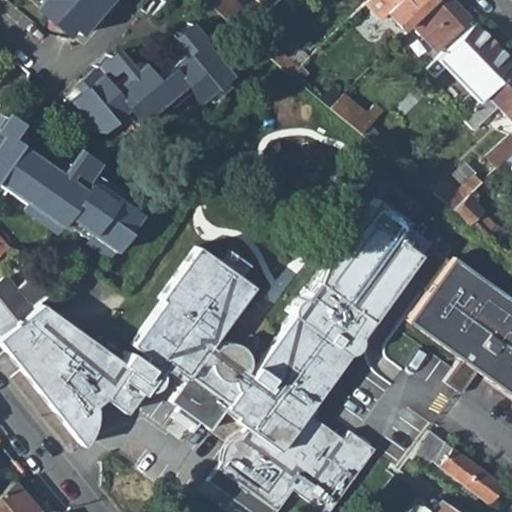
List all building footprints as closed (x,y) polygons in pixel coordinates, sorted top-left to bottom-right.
[(34,0),(77,34),(105,0),(34,0)] [(223,19),(237,6),(230,0),(212,0),(206,6),(223,19)] [(383,0),(391,7),(386,13),(402,29),(431,0),(383,0)] [(449,0),(440,0),(428,12),(427,11),(410,27),(425,42),(430,37),(441,26),(449,33),(450,34),(468,18),(449,0)] [(251,24),(241,34),(290,72),(311,52),(301,42),(289,54),(251,24)] [(474,25),(442,55),(440,53),(424,68),(431,76),(447,60),(477,91),(509,60),(474,25)] [(430,37),(438,45),(449,33),(441,26),(430,37)] [(151,70),(150,69),(144,60),(107,86),(99,74),(66,97),(89,129),(93,131),(95,132),(98,132),(111,123),(127,112),(136,124),(188,87),(195,97),(229,72),(202,34),(151,70)] [(511,66),(460,117),(472,129),(495,106),(504,115),(505,114),(511,106),(511,66)] [(380,110),(373,103),(365,110),(345,89),(328,106),(357,132),(368,122),(380,110)] [(368,143),(379,133),(368,122),(357,132),(368,143)] [(72,224),(92,238),(116,253),(142,215),(120,200),(89,178),(81,188),(35,157),(22,149),(6,138),(0,134),(0,189),(6,194),(57,228),(63,218),(72,224)] [(511,151),(511,140),(506,134),(483,156),(495,168),(511,151)] [(476,186),(467,178),(450,195),(436,182),(424,194),(446,214),(460,201),(476,186)] [(308,409),(351,352),(424,252),(402,235),(413,219),(386,199),(371,214),(366,219),(359,225),(352,232),(343,244),(336,256),(332,264),(329,273),(326,280),(314,296),(306,290),(293,307),(297,311),(293,315),(291,319),(291,323),(291,330),(293,334),(296,337),(298,338),(286,354),(284,352),(280,350),(275,349),(271,349),(267,350),(264,353),(261,358),(253,369),(248,365),(250,361),(251,356),(251,350),(249,343),(245,339),(241,337),(237,336),(232,335),(226,336),(220,339),(217,342),(213,338),(215,334),(222,326),(226,319),(227,313),(226,309),(224,305),(221,304),(233,288),(237,289),(243,290),(249,288),(254,283),(257,280),(246,272),(226,256),(205,240),(167,289),(170,292),(138,334),(151,343),(145,351),(134,342),(126,352),(39,301),(4,331),(0,334),(0,342),(87,453),(92,448),(94,442),(95,437),(96,430),(94,424),(91,418),(86,414),(96,402),(119,415),(134,394),(136,395),(138,395),(142,394),(147,391),(150,387),(152,384),(154,379),(154,373),(155,371),(157,371),(168,377),(170,374),(181,382),(183,379),(192,385),(175,406),(193,421),(207,404),(210,400),(220,408),(219,411),(231,420),(228,424),(238,431),(235,434),(233,434),(229,435),(224,439),(219,445),(215,451),(213,458),(213,464),(210,468),(199,481),(239,511),(271,511),(285,494),(309,511),(324,511),(373,448),(350,429),(343,437),(308,409)] [(476,241),(487,230),(460,201),(446,214),(476,241)] [(256,259),(236,244),(226,256),(246,272),(256,259)] [(511,257),(503,266),(511,273),(511,257)] [(511,303),(456,260),(410,319),(462,359),(446,380),(462,393),(479,371),(511,395),(511,303)] [(42,281),(33,289),(23,298),(4,276),(0,279),(0,326),(4,331),(39,301),(51,292),(42,281)] [(423,466),(429,459),(487,504),(500,486),(428,429),(408,454),(423,466)] [(0,511),(33,511),(35,510),(12,481),(0,492),(0,511)] [(450,511),(436,502),(429,511),(450,511)]
